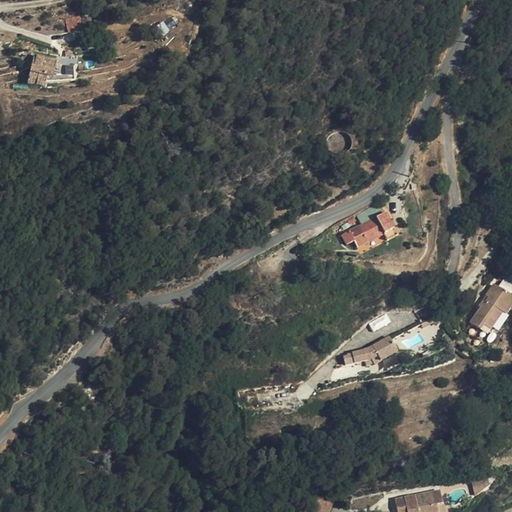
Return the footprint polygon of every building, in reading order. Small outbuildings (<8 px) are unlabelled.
[(70,31),(84,27),(81,15),(66,19),(70,31)] [(28,84),(43,87),(46,77),(54,79),(58,61),(35,55),(28,84)] [(386,213),(382,208),(379,202),(357,215),(362,226),(342,236),(347,245),(355,242),(357,248),(384,235),(395,230),(386,213)] [(395,230),(384,235),(388,241),(398,236),(395,230)] [(511,296),(494,283),(486,294),(488,296),(481,306),(471,322),(481,329),(484,325),(491,330),(503,313),(506,315),(511,306),(511,296)] [(488,296),(486,294),(479,305),(481,306),(488,296)] [(363,344),(349,347),(352,358),(369,355),(371,358),(393,346),(385,332),(363,344)] [(489,479),(472,481),(475,497),(490,486),(489,479)] [(438,511),(437,505),(443,503),(441,490),(395,500),(397,511),(438,511)] [(315,511),(331,511),(335,504),(321,499),(315,511)]
